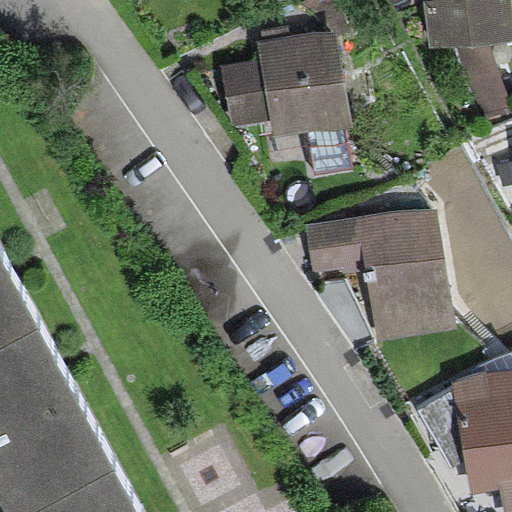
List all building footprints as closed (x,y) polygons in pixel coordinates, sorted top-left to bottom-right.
[(422,39),(511,30),(511,26),(509,0),(431,0),(432,9),(419,11),(422,39)] [(271,128),(350,114),(335,27),(255,41),(258,56),(218,63),(228,119),(268,112),(271,128)] [(370,330),(446,320),(431,201),(302,217),(308,265),(361,258),(370,330)] [(0,328),(33,311),(0,249),(0,328)] [(0,499),(6,511),(11,511),(111,460),(33,311),(0,328),(0,499)] [(511,511),(511,372),(448,382),(464,492),(493,488),(496,511),(511,511)] [(138,511),(111,460),(11,511),(138,511)]
